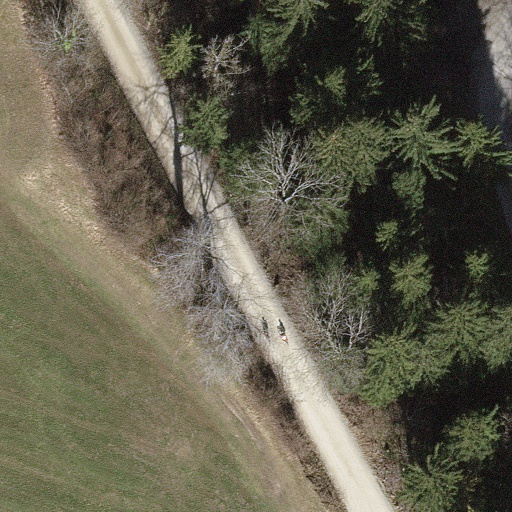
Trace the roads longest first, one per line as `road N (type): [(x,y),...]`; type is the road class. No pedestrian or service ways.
road 1 (unclassified): [(374,511),(100,0)]
road 2 (track): [(293,511),(233,414),(133,294),(0,184)]
road 3 (unclassified): [(511,176),(493,96),(511,41)]
